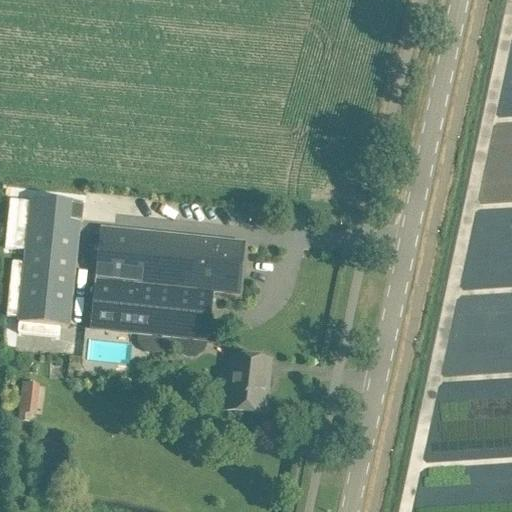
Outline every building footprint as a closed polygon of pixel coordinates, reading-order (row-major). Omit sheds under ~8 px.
[(18,322),(71,327),(84,203),(31,198),(18,322)] [(169,347),(172,339),(173,339),(174,346),(180,354),(189,357),(198,355),(205,349),(207,343),(212,293),(239,296),(244,245),(100,230),(89,331),(137,336),(139,343),(145,351),(153,354),(161,353),(169,347)] [(232,358),(227,411),(264,415),(270,362),(232,358)] [(83,366),(72,372),(78,383),(89,377),(83,366)] [(22,384),(20,395),(38,397),(39,386),(22,384)]
